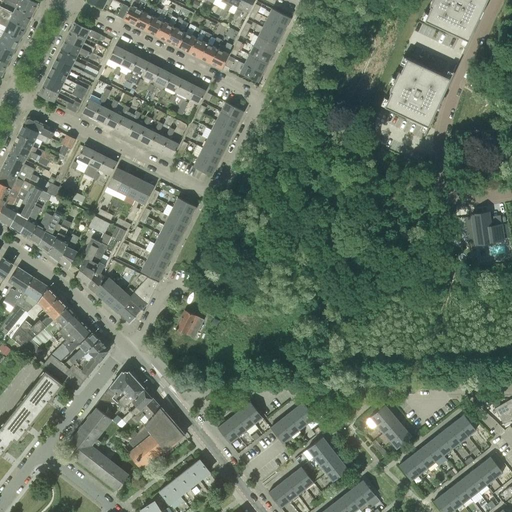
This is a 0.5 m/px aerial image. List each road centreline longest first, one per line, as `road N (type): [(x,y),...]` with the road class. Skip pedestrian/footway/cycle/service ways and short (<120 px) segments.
road 1 (residential): [(210,194),(259,100),(70,3)]
road 2 (residential): [(498,0),(446,119),(441,171),(444,184),(465,198),(511,192)]
road 3 (residential): [(210,194),(21,101)]
road 4 (tertiary): [(126,347),(72,290),(0,237)]
road 5 (residential): [(43,452),(126,347)]
road 6 (tertiary): [(262,511),(182,410)]
